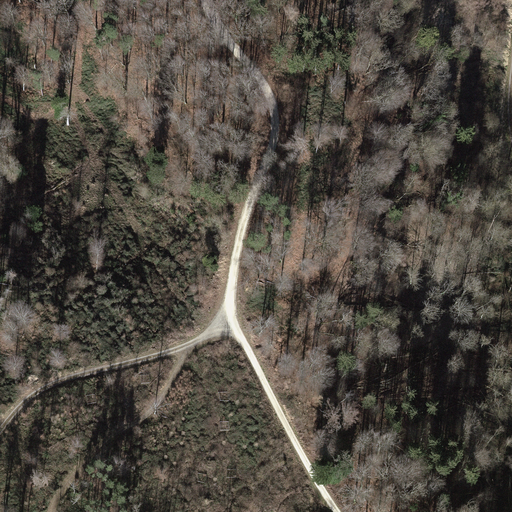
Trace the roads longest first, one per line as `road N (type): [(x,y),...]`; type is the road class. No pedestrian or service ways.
road 1 (track): [(233,321),(240,239),(275,116),(264,80),(232,46),(208,0)]
road 2 (track): [(339,511),(233,321)]
road 3 (track): [(189,345),(151,408),(104,445),(53,511)]
road 4 (track): [(0,432),(47,386),(189,345)]
